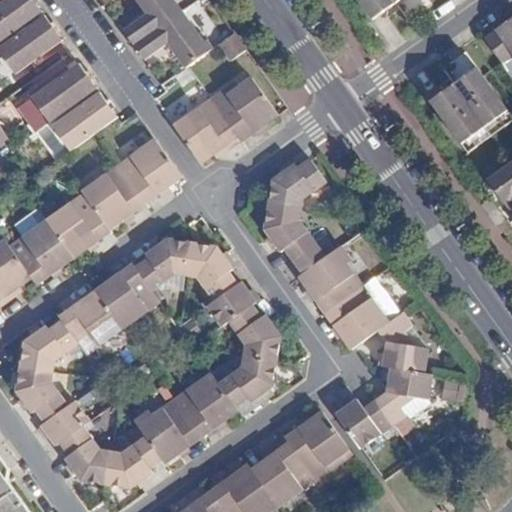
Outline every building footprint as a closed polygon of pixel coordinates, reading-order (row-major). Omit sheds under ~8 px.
[(4,0),(0,3),(0,42),(43,12),(38,4),(33,8),(27,0),(4,0)] [(186,69),(215,48),(209,40),(206,42),(176,0),(135,0),(146,15),(124,31),(130,38),(141,53),(146,61),(168,45),(176,56),(186,69)] [(393,0),(358,0),(367,11),(373,20),(396,3),(393,0)] [(0,50),(17,75),(64,41),(59,34),(55,37),(46,25),(51,22),(46,15),(0,47),(0,50)] [(501,35),(511,27),(511,18),(496,30),(501,35)] [(511,27),(501,35),(496,30),(485,38),(503,63),(511,56),(511,27)] [(231,63),(248,50),(235,34),(219,46),(231,63)] [(80,64),(34,97),(52,123),(99,89),(94,83),(90,85),(81,73),(85,70),(80,64)] [(454,84),(485,127),(508,111),(485,77),(478,67),(454,84)] [(248,72),(223,90),(227,96),(252,78),(248,72)] [(227,96),(223,90),(174,125),(203,164),(217,154),(239,139),(243,144),(260,131),(280,117),(252,78),(227,96)] [(438,110),(461,143),(485,127),(454,84),(431,101),(438,110)] [(72,151),(120,118),(115,111),(111,114),(103,102),(106,99),(102,93),(54,126),(72,151)] [(485,127),(491,136),(511,121),(511,116),(508,111),(485,127)] [(0,146),(10,139),(0,124),(0,146)] [(485,127),(461,143),(468,152),(491,136),(485,127)] [(0,310),(0,311),(0,310),(0,303),(21,289),(33,280),(38,287),(50,278),(99,243),(113,232),(112,231),(121,224),(169,190),(183,179),(155,140),(83,192),(84,193),(46,221),(23,237),(10,247),(5,240),(0,243),(0,310)] [(336,413),(340,415),(362,450),(408,416),(402,408),(407,405),(409,397),(430,400),(435,376),(426,374),(430,349),(409,346),(409,336),(407,332),(413,327),(405,313),(391,322),(349,264),(354,261),(343,246),(328,257),(302,222),(306,201),(329,184),(312,159),(298,169),(295,165),(284,173),(273,180),(265,231),(274,244),(281,253),(285,251),(303,275),(299,278),(304,285),(333,326),(351,351),(379,331),(387,342),(385,356),(383,367),(391,369),(387,392),(374,401),(365,408),(357,398),(349,404),(336,413)] [(511,163),(511,164),(492,177),(509,200),(511,198),(511,163)] [(504,204),(509,200),(492,177),(487,181),(504,204)] [(15,226),(23,237),(46,221),(38,209),(15,226)] [(46,326),(34,335),(27,340),(25,341),(25,344),(16,392),(32,415),(36,412),(45,425),(42,427),(57,447),(61,444),(70,457),(66,459),(82,482),(132,490),(147,479),(155,473),(151,469),(164,460),(167,464),(179,455),(223,424),(240,413),(237,408),(250,399),(252,403),(264,395),(275,387),(284,337),(275,324),(268,315),(264,318),(255,304),(258,301),(251,291),(244,282),(240,285),(231,272),(235,268),(226,256),(219,246),(169,238),(155,248),(147,254),(149,257),(136,267),(133,264),(119,275),(69,311),(60,317),(62,320),(49,329),(46,326)] [(24,293),(21,289),(0,303),(0,310),(0,311),(14,301),(24,293)] [(277,511),(338,468),(334,462),(350,450),(330,423),(322,412),(303,425),(285,438),(288,442),(267,458),(252,468),(248,464),(229,478),(186,509),(181,511),(277,511)] [(340,415),(330,423),(350,450),(334,462),(338,468),(362,450),(340,415)] [(0,475),(4,473),(10,469),(0,454),(0,511),(31,511),(8,480),(0,485),(0,475)] [(0,485),(8,480),(4,473),(0,475),(0,485)]
